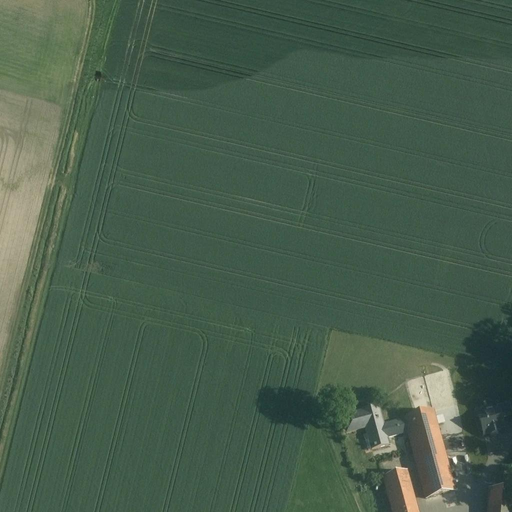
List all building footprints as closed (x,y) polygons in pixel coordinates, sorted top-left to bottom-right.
[(386,439),(408,433),(404,420),(383,426),(378,407),(361,412),(361,413),(342,418),(346,434),(366,428),(368,436),(364,437),(368,452),(388,446),(386,439)] [(480,438),(505,431),(499,410),(480,415),(482,423),(476,424),(480,438)] [(432,411),(404,419),(404,420),(408,433),(426,500),(454,492),(432,411)] [(416,511),(406,472),(383,478),(391,511),(416,511)] [(508,491),(489,490),(487,511),(511,511),(511,479),(509,479),(508,491)]
